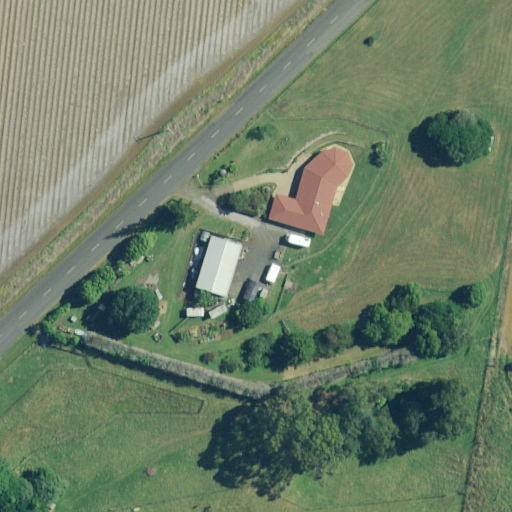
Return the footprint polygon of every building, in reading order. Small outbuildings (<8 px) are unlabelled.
[(355,165),(332,144),(326,151),(323,149),(302,173),(294,200),(275,194),(267,219),(321,235),(334,189),(355,165)] [(240,245),(201,234),(188,276),(197,279),(194,288),(224,297),(240,245)] [(287,240),(279,238),(271,259),(279,261),(287,240)] [(279,268),(271,264),(264,279),(272,283),(279,268)] [(261,287),(249,281),(241,299),(254,304),(261,287)] [(221,302),(206,311),(212,319),(226,310),(221,302)] [(202,308),(185,307),(185,317),(202,318),(202,308)]
